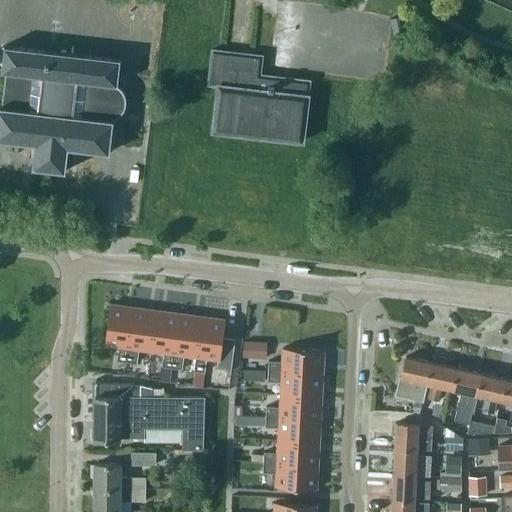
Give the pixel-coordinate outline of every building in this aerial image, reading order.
[(125,105),(126,101),(125,95),(123,92),(121,88),(117,83),(120,58),(4,44),(1,70),(4,70),(0,105),(0,138),(34,143),(31,167),(64,170),(67,147),(108,152),(112,118),(117,116),(123,109),(125,105)] [(212,131),(302,142),(310,80),(259,74),(262,55),(211,49),(207,84),(217,85),(212,131)] [(9,149),(0,147),(0,163),(8,164),(9,149)] [(126,361),(133,306),(109,303),(104,344),(117,346),(116,360),(126,361)] [(126,361),(136,362),(138,349),(150,351),(156,309),(133,306),(126,361)] [(171,367),(178,312),(156,309),(150,351),(163,352),(161,366),(171,367)] [(183,355),(194,357),(195,357),(201,316),(178,312),(171,367),(181,368),(183,355)] [(193,370),(204,371),(206,358),(218,359),(219,360),(225,319),(201,316),(195,357),(194,357),(193,370)] [(218,359),(217,368),(231,370),(235,339),(223,337),(220,360),(219,360),(218,359)] [(244,339),(243,355),(255,356),(256,340),(244,339)] [(268,370),(323,373),(324,349),(282,347),(282,361),(268,360),(268,370)] [(425,383),(430,361),(405,355),(400,377),(399,377),(395,394),(421,400),(425,383)] [(441,386),(451,388),(455,367),(430,361),(425,383),(430,384),(427,397),(438,400),(441,386)] [(480,373),(455,367),(451,388),(460,391),(454,420),(468,424),(471,412),(473,413),(477,395),(475,394),(480,373)] [(245,370),(245,379),(265,380),(265,370),(245,370)] [(281,381),(280,394),(321,396),(323,373),(268,370),(267,380),(281,381)] [(480,373),(475,394),(477,395),(485,396),(482,410),(493,412),(496,398),(501,399),(506,378),(480,373)] [(511,379),(506,378),(501,399),(511,401),(511,410),(511,416),(511,379)] [(95,386),(95,395),(94,440),(119,440),(119,436),(144,437),(144,427),(174,427),(182,428),(182,449),(192,449),(202,449),(203,397),(163,396),(163,387),(152,387),(141,384),(133,383),(99,382),(96,379),(92,383),(95,386)] [(321,396),(280,394),(279,406),(266,406),(265,416),(320,419),(321,396)] [(418,413),(421,401),(415,400),(412,412),(418,413)] [(234,415),(234,424),(246,424),(246,416),(234,415)] [(265,426),(278,427),(278,439),(319,442),(320,419),(265,416),(265,426)] [(497,417),(494,432),(511,431),(511,425),(506,424),(507,419),(497,417)] [(495,425),(470,419),(467,433),(493,432),(495,425)] [(418,425),(418,423),(396,422),(395,448),(416,449),(431,450),(432,427),(432,426),(418,425)] [(469,451),(489,450),(488,438),(468,439),(469,451)] [(263,451),(263,461),(318,464),(319,442),(278,439),(277,452),(263,451)] [(511,469),(511,444),(498,445),(499,470),(511,469)] [(395,448),(393,473),(415,473),(429,474),(430,455),(416,454),(416,449),(395,448)] [(192,449),(182,449),(174,449),(173,463),(192,463),(192,449)] [(156,451),(130,451),(130,464),(155,464),(156,451)] [(445,455),(445,472),(461,472),(461,455),(445,455)] [(316,488),(318,464),(263,461),(262,472),(276,472),(275,486),(316,488)] [(120,486),(130,486),(145,486),(145,476),(120,476),(120,464),(94,463),(94,485),(120,486)] [(392,499),(429,500),(430,481),(415,480),(415,473),(393,473),(392,499)] [(461,474),(450,473),(449,487),(461,487),(461,474)] [(511,475),(499,476),(500,487),(511,486),(511,475)] [(485,494),(484,476),(470,477),(471,494),(485,494)] [(93,509),(120,510),(120,486),(94,485),(93,509)] [(144,501),(145,486),(130,486),(129,500),(144,501)] [(511,511),(511,495),(500,496),(500,511),(511,511)] [(392,499),(391,511),(428,511),(429,500),(392,499)] [(315,511),(316,504),(274,502),(273,511),(315,511)] [(445,511),(459,511),(460,503),(446,503),(445,511)]
